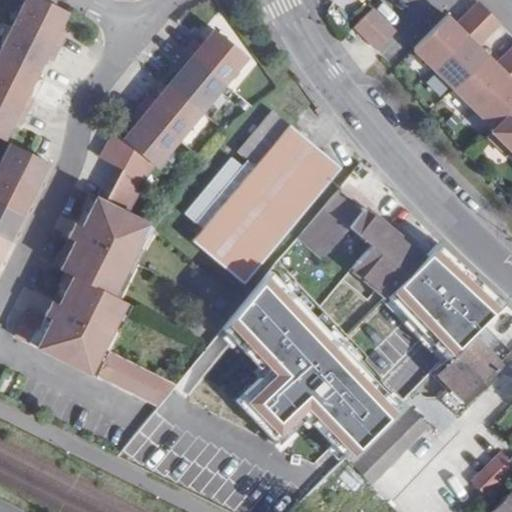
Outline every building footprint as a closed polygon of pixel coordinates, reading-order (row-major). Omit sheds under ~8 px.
[(44,0),(25,0),(13,24),(59,48),(66,33),(58,29),(67,12),(44,0)] [(446,16),(413,49),(433,69),(489,12),(478,2),(455,24),(446,16)] [(372,8),(354,27),(376,50),(395,31),(390,26),(372,8)] [(500,23),(489,12),(433,69),(453,88),(486,55),(477,46),(500,23)] [(13,24),(0,50),(0,57),(35,75),(44,57),(52,61),(59,48),(13,24)] [(194,39),(184,51),(224,84),(247,56),(214,29),(201,44),(194,39)] [(486,55),(453,88),(474,108),(511,69),(511,47),(495,64),(486,55)] [(181,69),(168,84),(201,112),(224,84),(184,51),(174,63),(181,69)] [(0,57),(0,98),(27,112),(34,98),(26,94),(35,75),(0,57)] [(511,69),(474,108),(493,128),(511,109),(511,69)] [(149,94),(139,106),(178,139),(201,112),(168,84),(155,100),(149,94)] [(0,98),(0,137),(3,139),(12,122),(20,125),(27,112),(0,98)] [(136,123),(123,139),(153,164),(156,167),(178,139),(139,106),(129,118),(136,123)] [(203,228),(192,241),(242,283),(341,163),(273,107),(238,149),(248,157),(241,165),(230,157),(184,213),(203,228)] [(511,109),(493,128),(491,131),(511,151),(511,109)] [(114,132),(106,147),(150,169),(153,164),(123,139),(114,132)] [(10,143),(0,162),(0,170),(35,188),(48,162),(10,143)] [(106,147),(101,158),(121,169),(145,180),(150,169),(106,147)] [(447,209),(456,202),(421,164),(412,172),(447,209)] [(121,169),(116,180),(139,192),(145,180),(121,169)] [(0,170),(0,203),(21,214),(35,188),(0,170)] [(116,180),(110,191),(133,203),(139,192),(116,180)] [(351,258),(377,279),(390,290),(428,254),(342,183),(306,227),(326,242),(346,219),(370,238),(351,258)] [(110,191),(104,202),(128,214),(133,203),(110,191)] [(74,241),(59,269),(72,275),(112,295),(140,237),(150,226),(147,223),(128,214),(104,202),(96,197),(81,226),(75,223),(68,238),(74,241)] [(0,203),(0,236),(8,241),(21,214),(0,203)] [(0,236),(0,257),(8,241),(0,236)] [(309,345),(269,311),(299,275),(282,256),(243,303),(205,349),(216,357),(200,377),(229,402),(267,357),(286,372),(309,345)] [(47,326),(37,347),(88,373),(124,302),(112,295),(72,275),(58,304),(52,301),(45,316),(51,318),(47,326)] [(453,318),(436,302),(442,295),(427,281),(398,311),(441,354),(464,329),(453,318)] [(453,318),(460,312),(442,295),(436,302),(453,318)] [(14,336),(37,347),(47,326),(25,315),(14,336)] [(465,393),(501,356),(469,325),(464,329),(441,354),(434,361),(465,393)] [(382,326),(361,347),(368,354),(390,333),(382,326)] [(361,347),(344,363),(351,371),(368,354),(361,347)] [(108,350),(95,375),(157,407),(160,404),(175,384),(108,350)] [(401,395),(345,454),(353,462),(409,403),(401,395)] [(409,403),(353,462),(371,480),(428,421),(409,403)] [(146,445),(171,414),(160,404),(157,407),(134,435),(146,445)] [(511,450),(508,446),(479,474),(492,486),(511,466),(511,450)] [(511,511),(511,487),(490,510),(492,511),(511,511)]
